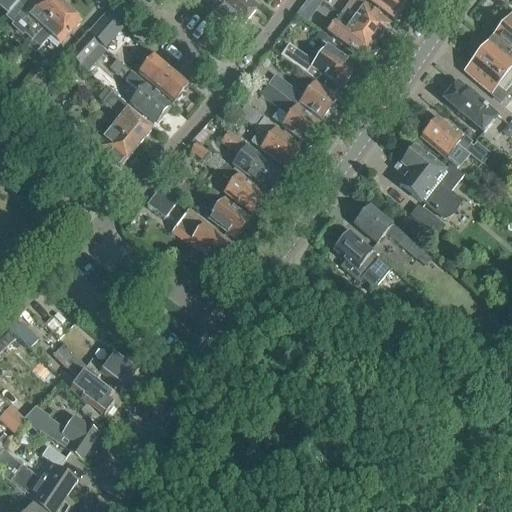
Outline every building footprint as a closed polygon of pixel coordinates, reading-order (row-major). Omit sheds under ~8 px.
[(33,42),(63,9),(53,0),(40,0),(36,4),(31,0),(24,0),(16,9),(7,19),(16,27),(14,29),(23,37),(25,35),(33,42)] [(256,8),(246,0),(219,0),(216,4),(211,12),(228,25),(233,18),(242,25),(256,8)] [(391,26),(358,2),(354,0),(350,0),(339,16),(345,20),(378,44),(391,26)] [(371,0),(368,5),(393,23),(407,5),(400,0),(371,0)] [(303,7),(297,16),(307,24),(314,15),(303,7)] [(81,25),(63,9),(33,42),(28,50),(34,55),(49,38),(60,48),(81,25)] [(378,44),(345,20),(339,16),(327,33),(332,37),(365,61),(378,44)] [(105,19),(88,37),(103,51),(120,32),(105,19)] [(491,45),(511,63),(511,19),(507,26),(502,25),(495,33),(496,39),(491,45)] [(87,38),(69,59),(74,64),(80,69),(86,74),(104,53),(98,48),(87,38)] [(506,92),(511,84),(511,63),(491,45),(485,52),(481,51),(473,60),(474,66),(466,76),(500,105),(509,94),(506,92)] [(321,78),(341,92),(356,71),(325,50),(313,67),(288,50),(281,60),(316,85),(321,78)] [(0,77),(1,78),(11,66),(2,59),(0,61),(0,77)] [(69,59),(64,65),(69,70),(74,64),(69,59)] [(140,77),(174,106),(189,88),(155,60),(140,77)] [(108,70),(125,84),(139,96),(130,107),(154,127),(170,108),(115,62),(108,70)] [(28,96),(45,78),(35,69),(18,88),(28,96)] [(315,86),(305,98),(275,76),(266,87),(297,109),(299,106),(321,123),(336,102),(315,86)] [(443,103),(483,136),(498,118),(458,85),(443,103)] [(297,109),(266,87),(264,86),(257,95),(288,118),(281,128),(305,146),(319,126),(297,109)] [(43,94),(34,104),(44,113),(53,103),(43,94)] [(101,104),(122,121),(112,133),(136,152),(151,134),(127,114),(130,111),(110,94),(101,104)] [(263,121),(245,108),(237,119),(255,132),(256,130),(263,121)] [(96,111),(92,116),(97,120),(101,115),(96,111)] [(262,152),(286,170),(301,150),(291,142),(263,121),(256,130),(264,136),(263,137),(258,133),(250,144),(262,152)] [(452,170),(467,153),(483,167),(491,158),(478,146),(473,152),(469,149),(471,146),(454,132),(451,135),(437,124),(421,143),(445,163),(452,170)] [(120,171),(136,152),(112,133),(105,142),(98,136),(90,145),(97,151),(120,171)] [(233,169),(245,178),(268,195),(282,175),(229,136),(222,145),(241,159),(233,169)] [(195,145),(189,153),(201,162),(208,154),(195,145)] [(411,151),(394,171),(405,180),(399,188),(420,205),(421,204),(442,222),(444,221),(447,220),(449,219),(451,217),(453,215),(454,213),(456,211),(457,209),(458,207),(459,204),(459,202),(450,194),(462,179),(449,168),(443,175),(414,151),(413,152),(411,151)] [(226,183),(231,187),(224,197),(252,217),(266,198),(238,178),(224,167),(217,175),(227,181),(226,183)] [(173,180),(181,186),(187,179),(179,173),(173,180)] [(146,209),(164,222),(176,206),(158,192),(146,209)] [(209,221),(235,240),(249,222),(211,192),(205,200),(218,210),(209,221)] [(356,227),(354,228),(376,247),(386,236),(399,247),(423,268),(430,260),(406,239),(370,209),(363,218),(359,218),(355,223),(356,227)] [(440,229),(419,211),(410,222),(431,239),(440,229)] [(192,246),(216,264),(222,257),(224,259),(231,250),(229,249),(230,247),(204,228),(186,215),(171,236),(189,250),(192,246)] [(373,255),(350,236),(334,255),(345,264),(340,270),(359,286),(362,282),(374,293),(391,273),(372,256),(373,255)] [(43,327),(58,341),(66,333),(51,318),(43,327)] [(12,334),(21,344),(30,335),(20,325),(12,334)] [(72,390),(83,399),(81,402),(104,420),(106,417),(108,418),(113,410),(112,409),(115,405),(112,403),(115,397),(96,382),(98,379),(87,371),(63,348),(53,357),(71,374),(71,373),(78,381),(72,390)] [(4,355),(0,359),(0,380),(12,392),(3,402),(23,420),(40,400),(33,393),(44,382),(11,352),(8,355),(4,355)] [(115,357),(103,373),(92,364),(87,371),(98,379),(101,376),(120,391),(124,386),(128,389),(130,385),(132,387),(138,377),(137,376),(138,375),(115,357)] [(3,405),(1,407),(0,405),(0,423),(14,437),(24,426),(3,405)] [(39,437),(81,465),(99,439),(72,421),(64,434),(48,423),(48,422),(33,412),(22,424),(24,426),(37,439),(39,437)] [(41,459),(59,471),(65,462),(47,449),(41,459)] [(66,511),(61,508),(75,485),(47,468),(37,484),(3,455),(0,458),(0,477),(25,498),(24,499),(38,511),(66,511)] [(35,511),(22,502),(15,511),(14,511),(35,511)]
